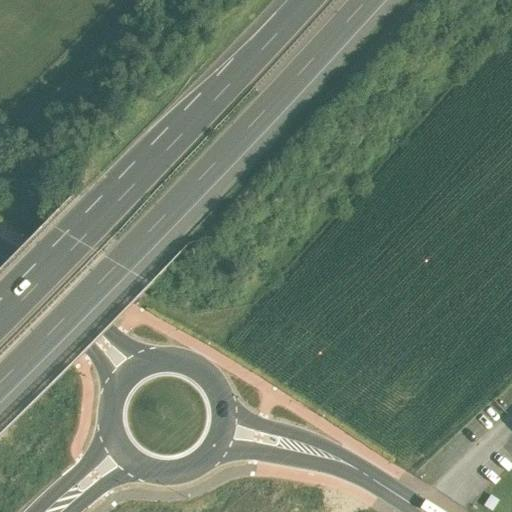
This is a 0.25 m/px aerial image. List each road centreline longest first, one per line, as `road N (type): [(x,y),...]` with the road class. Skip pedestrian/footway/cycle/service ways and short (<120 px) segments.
road 1 (motorway): [(0,383),(382,0)]
road 2 (motorway): [(316,0),(0,322)]
road 3 (track): [(213,338),(0,217)]
road 4 (track): [(0,173),(145,0)]
road 5 (tertiary): [(420,511),(334,461),(222,426)]
road 6 (tertiary): [(128,371),(0,250)]
road 7 (tertiary): [(222,426),(219,397),(200,370),(170,358),(128,371)]
road 8 (tertiary): [(118,452),(146,471),(172,474),(208,455),(222,426)]
